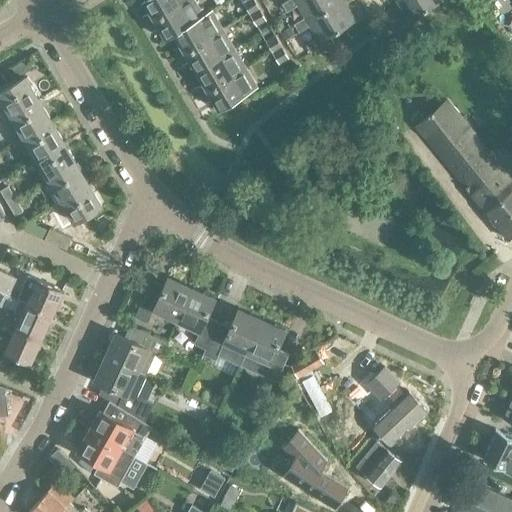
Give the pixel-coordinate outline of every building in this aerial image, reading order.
[(144,0),(150,10),(143,14),(147,22),(183,0),(144,0)] [(204,13),(195,0),(183,0),(147,22),(152,30),(159,26),(166,37),(174,32),(173,31),(204,13)] [(254,0),(245,0),(242,2),(249,13),(259,8),(254,0)] [(295,0),(285,0),(282,2),(287,10),(298,4),(295,0)] [(342,0),(295,0),(298,4),(305,16),(295,23),(299,31),(310,24),(308,21),(342,0)] [(343,0),(342,0),(308,21),(310,24),(317,37),(307,43),(311,51),(323,44),(321,41),(355,20),(343,0)] [(396,0),(409,20),(442,0),(445,3),(449,0),(396,0)] [(259,8),(249,13),(256,25),(266,20),(259,8)] [(223,28),(211,9),(204,13),(173,31),(174,32),(180,43),(174,47),(178,55),(223,28)] [(290,26),(280,31),(285,39),(295,33),(290,26)] [(235,47),(223,28),(178,55),(183,63),(190,59),(196,70),(235,47)] [(275,34),(265,40),(272,51),(281,46),(275,34)] [(281,46),(272,51),(279,64),(289,58),(281,46)] [(246,66),(235,47),(196,70),(203,81),(196,85),(201,93),(246,66)] [(9,66),(15,78),(32,69),(26,58),(9,66)] [(257,85),(246,66),(201,93),(206,101),(213,97),(219,108),(257,85)] [(0,90),(0,98),(9,114),(37,97),(25,76),(0,90)] [(50,119),(37,97),(9,114),(22,136),(50,119)] [(415,124),(509,239),(511,237),(511,180),(445,99),(415,124)] [(63,141),(50,119),(22,136),(35,158),(63,141)] [(76,162),(63,141),(35,158),(47,179),(76,162)] [(88,183),(76,162),(47,179),(60,200),(88,183)] [(101,205),(88,183),(60,200),(73,222),(101,205)] [(8,185),(0,190),(7,202),(15,198),(8,185)] [(22,210),(15,198),(7,202),(15,215),(22,210)] [(50,227),(44,238),(67,249),(72,237),(50,227)] [(0,289),(9,294),(16,277),(0,269),(0,289)] [(192,287),(167,276),(156,300),(144,295),(135,316),(147,322),(153,308),(177,319),(192,287)] [(32,290),(27,302),(52,313),(63,289),(38,278),(37,279),(32,277),(27,288),(32,290)] [(215,298),(192,287),(177,319),(199,329),(194,343),(205,348),(214,327),(204,322),(215,298)] [(9,294),(0,289),(0,304),(3,306),(4,304),(15,308),(13,311),(22,314),(16,327),(41,338),(52,313),(27,302),(9,294)] [(261,318),(238,308),(227,332),(214,327),(203,353),(215,358),(217,354),(240,365),(241,365),(261,318)] [(285,329),(261,318),(241,365),(276,381),(289,353),(277,348),(285,329)] [(41,338),(16,327),(5,352),(30,363),(41,338)] [(115,332),(105,356),(146,374),(156,351),(162,353),(167,342),(139,329),(133,340),(115,332)] [(316,352),(292,364),(298,375),(322,362),(316,352)] [(146,374),(105,356),(94,380),(111,388),(106,398),(129,412),(135,415),(141,400),(137,398),(147,375),(146,374)] [(382,360),(361,377),(379,399),(363,415),(387,442),(425,409),(382,360)] [(511,393),(502,416),(511,420),(511,393)] [(100,409),(88,429),(135,455),(151,425),(134,416),(135,415),(129,412),(123,422),(100,409)] [(135,455),(88,429),(77,449),(100,462),(94,473),(117,486),(135,455)] [(180,430),(175,440),(188,448),(194,436),(180,430)] [(296,430),(279,471),(314,485),(326,458),(296,430)] [(511,439),(496,432),(482,461),(511,474),(511,439)] [(401,459),(377,440),(367,451),(368,453),(358,465),(365,471),(365,472),(380,484),(401,459)] [(48,457),(56,466),(66,457),(58,448),(48,457)] [(221,465),(233,470),(239,454),(228,450),(221,465)] [(224,477),(211,469),(200,488),(214,496),(224,477)] [(511,511),(511,497),(472,479),(459,507),(468,511),(511,511)] [(74,498),(56,481),(28,511),(60,511),(69,502),(74,498)] [(392,493),(383,504),(393,511),(402,501),(392,493)] [(127,511),(142,511),(153,504),(147,496),(127,511)] [(227,499),(223,507),(233,511),(238,504),(227,499)] [(318,511),(296,501),(291,511),(318,511)] [(80,511),(69,502),(60,511),(89,511),(84,507),(80,511)]
